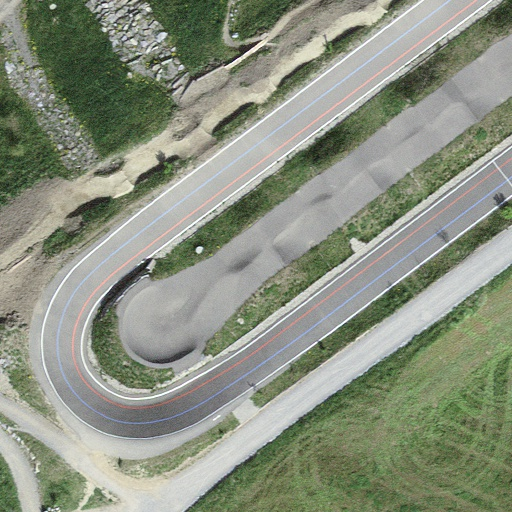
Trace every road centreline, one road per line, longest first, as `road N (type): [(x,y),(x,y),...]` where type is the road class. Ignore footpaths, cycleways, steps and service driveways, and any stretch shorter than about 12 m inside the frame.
road 1 (track): [(511,252),(157,511)]
road 2 (track): [(0,233),(151,149),(355,0)]
road 3 (track): [(161,507),(78,462),(0,400)]
